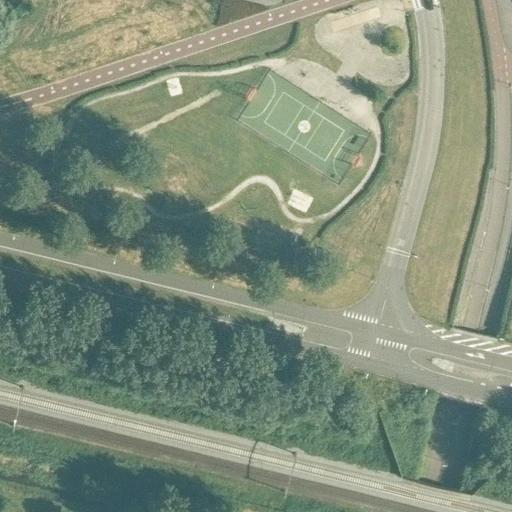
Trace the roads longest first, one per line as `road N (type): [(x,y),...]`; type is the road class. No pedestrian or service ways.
road 1 (tertiary): [(376,332),(0,240)]
road 2 (tertiary): [(0,274),(367,364)]
road 3 (residential): [(425,0),(433,56),(427,155),(376,332)]
road 4 (tertiary): [(367,364),(511,400)]
road 5 (tertiary): [(511,366),(376,332)]
